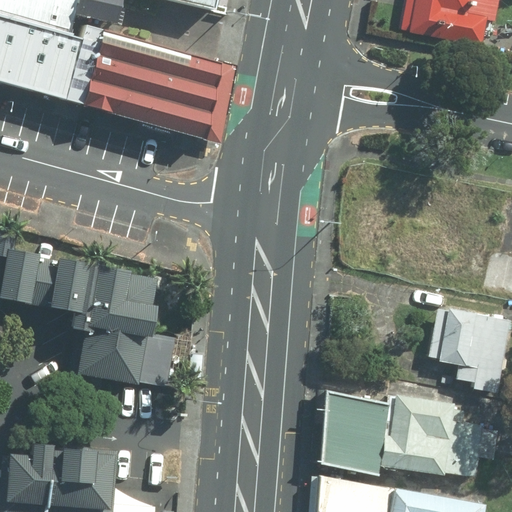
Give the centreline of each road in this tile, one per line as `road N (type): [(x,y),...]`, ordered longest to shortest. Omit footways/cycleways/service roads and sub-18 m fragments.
road 1 (primary): [(270,217),(248,511)]
road 2 (residential): [(270,217),(176,200),(0,149)]
road 3 (tertiary): [(292,61),(408,85),(444,109)]
road 4 (tertiary): [(444,109),(397,118),(285,104)]
